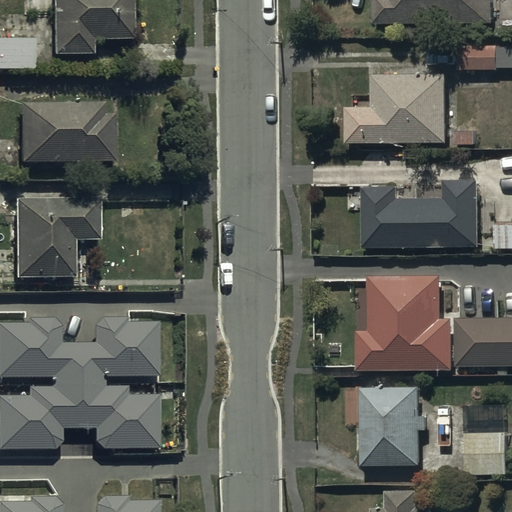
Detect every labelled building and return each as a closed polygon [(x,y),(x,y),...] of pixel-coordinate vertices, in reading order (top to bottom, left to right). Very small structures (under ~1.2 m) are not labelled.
[(130,0),(51,0),(53,63),(90,62),(90,48),(131,47),(130,0)] [(492,0),(376,0),(377,29),(493,26),(492,0)] [(0,75),(34,75),(34,43),(0,43),(0,75)] [(511,51),(462,51),(461,74),(499,74),(499,72),(511,71),(511,51)] [(448,81),(374,81),(374,111),(350,111),(350,148),(448,148),(448,81)] [(98,108),(19,108),(19,169),(111,169),(111,122),(98,122),(98,108)] [(400,192),(366,192),(367,253),(482,252),(482,186),(447,186),(447,205),(400,205),(400,192)] [(13,283),(72,283),(72,246),(98,246),(97,203),(13,204),(13,283)] [(443,281),(372,282),(372,335),(359,335),(359,377),(455,375),(454,323),(443,323),(443,281)] [(511,322),(459,323),(459,368),(511,368),(511,322)] [(25,330),(0,330),(0,383),(49,384),(49,394),(26,394),(26,403),(0,403),(0,455),(54,456),(60,449),(60,436),(91,436),(91,448),(102,455),(156,455),(156,402),(125,402),(125,392),(102,392),(102,382),(156,382),(156,329),(123,329),(123,325),(99,325),(92,334),(92,350),(60,350),(60,332),(52,326),(25,326),(25,330)] [(429,386),(361,388),(363,474),(424,472),(423,435),(430,434),(429,386)] [(510,435),(468,435),(469,479),(510,479),(510,435)] [(419,511),(419,497),(390,497),(390,511),(419,511)]
